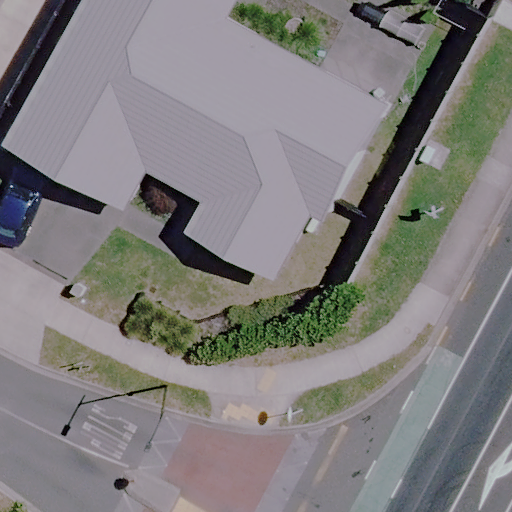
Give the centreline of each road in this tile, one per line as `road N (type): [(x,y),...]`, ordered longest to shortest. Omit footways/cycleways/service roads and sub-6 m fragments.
road 1 (residential): [(0,408),(193,511)]
road 2 (secondary): [(449,511),(511,398)]
